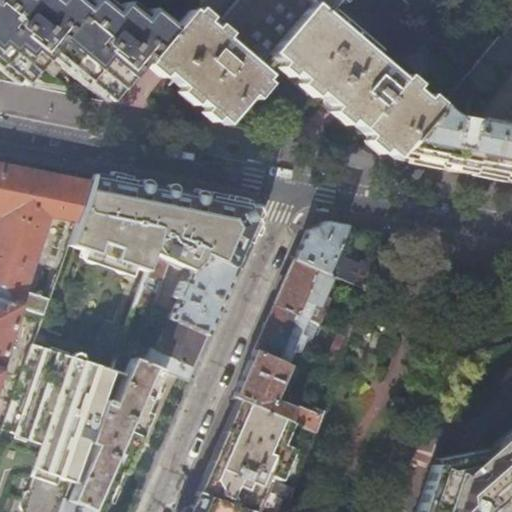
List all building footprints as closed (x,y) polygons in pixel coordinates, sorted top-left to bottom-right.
[(119,7),(110,17),(90,1),(82,12),(67,0),(55,0),(52,5),(45,0),(0,0),(0,65),(22,84),(24,84),(50,53),(109,101),(147,57),(172,27),(149,9),(138,22),(119,7)] [(395,159),(436,110),(323,14),(335,0),(401,0),(411,8),(417,0),(236,0),(211,29),(200,19),(188,9),(172,27),(147,57),(159,68),(223,125),(266,76),(257,68),(270,54),(395,159)] [(456,171),(511,181),(511,20),(436,110),(395,159),(456,171)] [(46,214),(75,219),(87,186),(0,167),(0,356),(12,319),(21,291),(32,259),(10,253),(25,210),(46,214)] [(244,247),(255,223),(245,206),(245,205),(224,201),(174,191),(152,255),(168,262),(188,271),(189,271),(200,261),(202,255),(234,270),(244,247)] [(32,259),(46,214),(25,210),(10,253),(32,259)] [(293,259),(316,269),(364,290),(378,249),(383,233),(330,222),(323,221),(305,231),(299,245),(293,259)] [(36,327),(29,345),(109,374),(116,355),(122,338),(134,304),(144,275),(66,244),(46,299),(36,327)] [(150,311),(168,262),(152,255),(144,275),(134,304),(150,311)] [(223,295),(234,270),(202,255),(200,261),(189,271),(188,271),(183,283),(177,281),(170,296),(175,298),(167,318),(206,335),(223,295)] [(304,298),(316,269),(293,259),(282,284),(273,304),(305,319),(312,301),(304,298)] [(36,327),(46,299),(21,291),(12,319),(36,327)] [(298,338),(305,319),(273,304),(262,330),(253,350),(286,365),(292,351),(299,354),(304,341),(298,338)] [(196,357),(206,335),(167,318),(153,352),(122,338),(116,355),(129,359),(159,370),(180,378),(186,380),(196,357)] [(336,341),(344,344),(346,339),(338,335),(336,341)] [(292,368),(286,365),(253,350),(243,372),(233,396),(238,398),(242,400),(280,417),(288,421),(313,433),(319,416),(289,403),(287,406),(281,403),(282,400),(274,397),(283,378),(287,380),(292,368)] [(140,415),(159,370),(129,359),(109,404),(99,400),(84,442),(91,445),(66,501),(88,511),(96,511),(101,502),(113,474),(120,477),(146,417),(140,415)] [(208,477),(242,400),(238,398),(204,476),(208,477)] [(247,511),(249,511),(266,476),(274,480),(289,448),(277,443),(270,440),(280,417),(242,400),(208,477),(218,481),(211,499),(243,510),(247,511)] [(277,443),(288,421),(280,417),(270,440),(277,443)] [(511,511),(511,434),(489,455),(435,468),(419,511),(511,511)] [(279,482),(293,450),(289,448),(274,480),(279,482)] [(211,499),(218,481),(208,477),(204,476),(197,494),(211,499)] [(259,511),(274,480),(266,476),(249,511),(259,511)] [(241,511),(243,510),(211,499),(197,494),(190,508),(188,511),(241,511)] [(88,511),(66,501),(63,500),(59,511),(88,511)]
